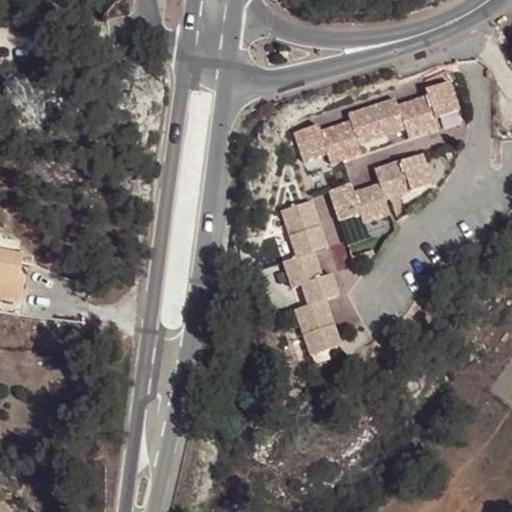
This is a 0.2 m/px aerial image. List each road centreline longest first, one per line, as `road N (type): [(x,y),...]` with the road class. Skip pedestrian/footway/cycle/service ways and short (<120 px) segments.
road 1 (tertiary): [(186,46),(150,317),(137,511)]
road 2 (tertiary): [(144,511),(193,325),(227,65)]
road 3 (residential): [(227,65),(299,76),(427,31)]
road 4 (residential): [(427,31),(319,38),(232,23)]
